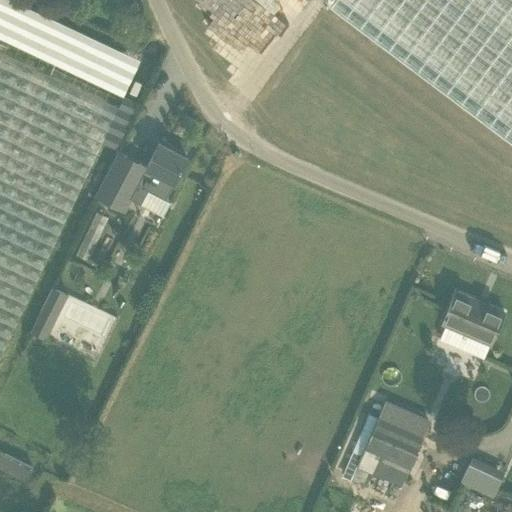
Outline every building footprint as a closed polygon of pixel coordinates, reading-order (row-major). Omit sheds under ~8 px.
[(14,0),(0,0),(0,354),(139,58),(14,0)] [(511,0),(332,0),(329,5),(511,141),(511,0)] [(139,205),(148,190),(165,199),(175,181),(187,158),(159,143),(146,166),(147,166),(137,184),(139,185),(130,201),(139,205)] [(57,316),(68,293),(52,285),(41,308),(57,316)] [(504,311),(456,291),(442,322),(446,324),(439,338),(483,357),(489,343),(490,343),(504,311)] [(423,436),(376,417),(356,466),(358,467),(352,481),(367,487),(372,474),(402,486),(423,436)] [(461,481),(493,495),(505,469),(472,455),(461,481)]
